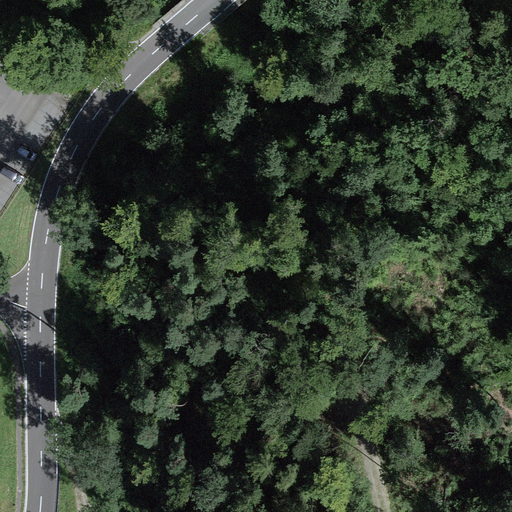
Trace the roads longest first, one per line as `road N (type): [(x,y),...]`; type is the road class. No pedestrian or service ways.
road 1 (tertiary): [(212,0),(114,81),(64,179),(44,310),(38,511)]
road 2 (track): [(378,511),(345,333)]
